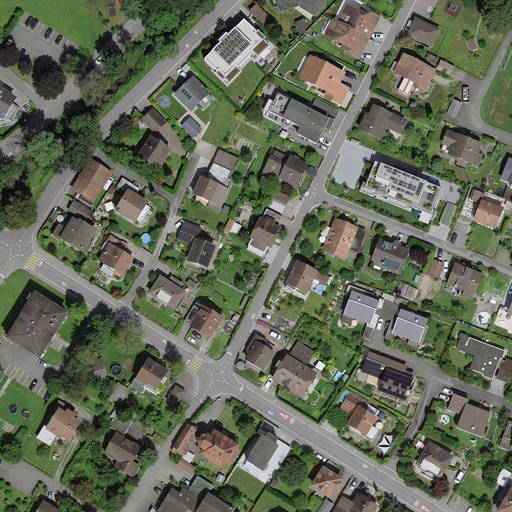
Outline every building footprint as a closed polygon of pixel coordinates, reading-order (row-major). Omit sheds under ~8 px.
[(278,0),(284,14),(306,9),(318,17),(331,4),(328,0),(278,0)] [(348,4),(340,21),(371,36),(379,20),(348,4)] [(267,26),(274,19),(259,6),(252,13),(267,26)] [(441,29),(416,16),(406,34),(432,47),(441,29)] [(371,36),(340,21),(334,18),(326,35),(343,44),(340,50),(360,59),(371,36)] [(245,22),(207,60),(229,82),(267,45),(245,22)] [(466,41),(471,52),(478,49),(473,38),(466,41)] [(417,58),(403,52),(393,72),(404,78),(398,89),(409,95),(413,86),(426,92),(437,70),(436,69),(417,58)] [(345,74),(310,57),(299,81),(326,94),(324,99),(340,106),(348,89),(339,85),(345,74)] [(455,66),(441,59),(436,69),(450,76),(455,66)] [(200,76),(178,94),(197,115),(218,97),(200,76)] [(0,86),(0,87),(0,86),(0,117),(3,119),(14,99),(0,91),(0,86)] [(311,111),(279,97),(271,114),(303,128),(299,136),(318,145),(325,128),(330,130),(338,112),(315,102),(311,111)] [(458,101),(453,99),(447,113),(451,116),(456,118),(463,103),(458,101)] [(382,107),(374,103),(369,113),(366,112),(358,129),(369,134),(383,141),(387,133),(385,132),(387,128),(400,134),(407,119),(382,107)] [(169,123),(154,109),(142,121),(158,135),(169,123)] [(193,118),(183,127),(196,140),(206,131),(193,118)] [(455,133),(447,129),(444,136),(442,144),(449,147),(447,154),(461,158),(478,166),(483,155),(479,153),(483,143),(469,137),(456,132),(455,133)] [(174,152),(154,140),(143,157),(162,170),(174,152)] [(308,168),(274,152),(262,176),(276,183),(278,180),(297,189),(308,168)] [(511,157),(509,157),(500,179),(509,182),(511,183),(511,157)] [(443,186),(376,159),(364,188),(431,215),(443,186)] [(114,178),(93,163),(76,189),(97,203),(114,178)] [(233,190),(206,179),(198,198),(226,209),(233,190)] [(486,193),(475,189),(471,199),(479,202),(481,196),(484,198),(486,193)] [(290,199),(275,191),(267,206),(282,214),(290,199)] [(155,209),(132,196),(121,216),(144,228),(155,209)] [(504,207),(482,199),(478,209),(473,220),(496,229),(500,217),(504,207)] [(64,224),(55,238),(87,257),(104,230),(90,221),(95,214),(75,202),(69,211),(77,215),(69,227),(64,224)] [(450,202),(442,223),(452,227),(460,206),(450,202)] [(267,211),(264,217),(278,225),(282,218),(267,211)] [(282,230),(262,220),(253,239),(272,249),(282,230)] [(365,232),(335,220),(323,253),(345,262),(350,248),(358,251),(365,232)] [(237,224),(232,221),(226,232),(232,235),(237,224)] [(205,231),(189,224),(182,243),(199,250),(193,265),(214,273),(223,249),(201,240),(205,231)] [(393,245),(380,240),(371,264),(401,275),(409,252),(400,248),(401,245),(394,242),(393,245)] [(250,248),(265,254),(267,248),(253,242),(250,248)] [(141,257),(112,243),(102,264),(131,278),(141,257)] [(443,265),(430,261),(425,275),(438,279),(443,265)] [(328,278),(298,264),(288,285),(306,294),(313,280),(324,285),(328,278)] [(482,275),(455,266),(447,290),(474,299),(482,275)] [(191,293),(164,276),(151,297),(178,314),(191,293)] [(377,303),(352,294),(345,316),(370,325),(377,303)] [(501,298),(493,294),(490,301),(499,305),(501,298)] [(75,319),(40,297),(12,341),(47,363),(75,319)] [(226,320),(203,307),(191,329),(213,342),(226,320)] [(428,321),(401,312),(393,334),(420,343),(428,321)] [(268,344),(255,337),(246,354),(249,355),(246,362),(264,372),(274,354),(265,350),(268,344)] [(503,352),(464,337),(459,351),(475,357),(470,372),(492,380),(496,370),(499,361),(503,352)] [(314,354),(297,344),(275,382),(303,398),(317,375),(305,368),(314,354)] [(406,367),(369,355),(363,373),(384,380),(380,394),(406,402),(414,378),(403,375),(406,367)] [(104,373),(100,359),(84,364),(89,378),(104,373)] [(505,364),(499,361),(496,370),(500,371),(497,380),(507,384),(511,372),(511,363),(506,361),(505,364)] [(167,373),(150,362),(138,382),(144,386),(146,383),(157,389),(167,373)] [(0,396),(12,379),(0,371),(0,396)] [(128,392),(115,384),(106,397),(119,406),(128,392)] [(184,394),(175,388),(167,401),(176,407),(184,394)] [(362,400),(350,394),(339,413),(350,420),(347,426),(366,437),(377,419),(358,409),(362,400)] [(469,402),(454,397),(449,413),(462,417),(458,430),(483,439),(491,415),(468,406),(469,402)] [(89,425),(65,410),(52,430),(76,445),(89,425)] [(129,422),(115,415),(108,428),(122,435),(129,422)] [(511,450),(511,448),(511,424),(508,423),(500,446),(511,450)] [(198,434),(188,427),(171,453),(182,459),(198,434)] [(211,438),(208,436),(202,438),(199,443),(200,450),(203,452),(200,456),(225,472),(240,448),(215,432),(211,438)] [(147,451),(114,434),(103,455),(117,462),(114,468),(132,478),(147,451)] [(267,441),(263,438),(247,463),(265,474),(281,449),(277,447),(280,442),(270,436),(267,441)] [(453,457),(430,444),(417,466),(441,479),(453,457)] [(195,470),(181,461),(178,467),(191,475),(195,470)] [(343,481),(324,469),(312,488),(331,500),(343,481)] [(229,478),(221,473),(216,482),(224,487),(229,478)] [(179,487),(163,511),(237,511),(211,496),(206,504),(179,487)] [(511,511),(511,493),(501,511),(511,511)] [(342,498),(333,511),(376,511),(379,508),(357,495),(352,504),(342,498)] [(329,511),(333,506),(325,502),(318,511),(329,511)]
